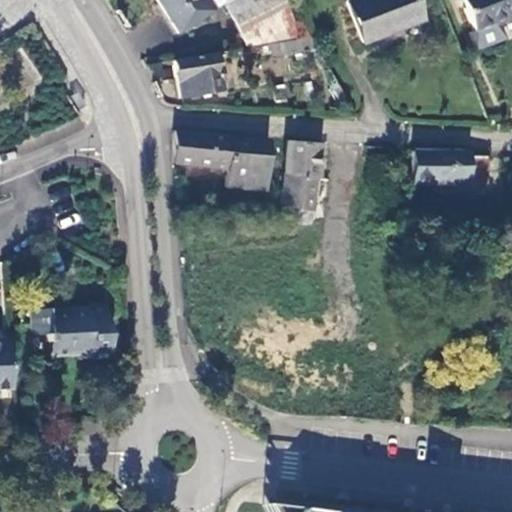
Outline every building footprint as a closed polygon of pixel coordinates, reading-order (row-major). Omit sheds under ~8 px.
[(193,0),(104,0),(168,105),(232,109),(234,64),(193,0)] [(345,0),(362,44),(422,23),(413,0),(345,0)] [(511,0),(459,0),(473,32),(511,18),(511,0)] [(67,96),(77,110),(83,106),(73,92),(67,96)] [(176,132),(172,168),(226,173),(224,188),(269,192),(274,142),(176,132)] [(318,212),(325,143),(286,139),(279,209),(318,212)] [(483,190),(484,152),(413,150),(412,187),(483,190)] [(109,360),(105,307),(86,308),(86,313),(71,314),(71,312),(47,312),(47,311),(30,312),(30,326),(43,326),(47,329),(48,335),(49,359),(76,358),(76,359),(87,359),(88,361),(109,360)] [(31,335),(48,335),(47,329),(43,326),(30,326),(31,335)] [(219,383),(328,395),(330,386),(341,387),(347,338),(272,329),(270,346),(223,341),(219,383)] [(0,390),(10,390),(6,332),(0,332),(0,390)] [(398,362),(352,358),(346,418),(391,422),(395,383),(420,385),(423,351),(399,349),(398,362)]
